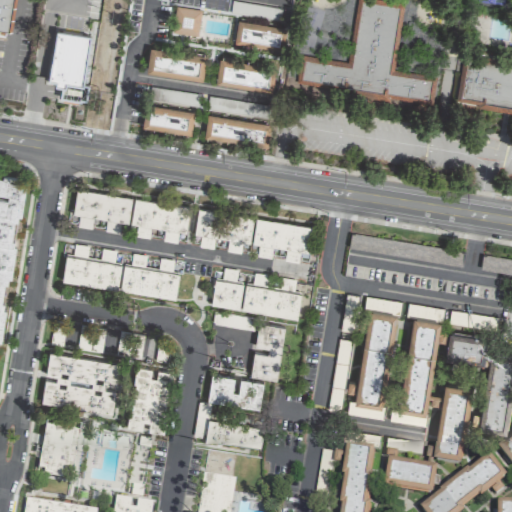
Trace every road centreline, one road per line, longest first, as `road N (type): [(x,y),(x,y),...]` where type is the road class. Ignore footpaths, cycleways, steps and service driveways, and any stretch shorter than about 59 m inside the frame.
road 1 (tertiary): [(0,136),(511,219)]
road 2 (residential): [(0,486),(54,145)]
road 3 (residential): [(165,511),(188,330)]
road 4 (residential): [(28,303),(188,330)]
